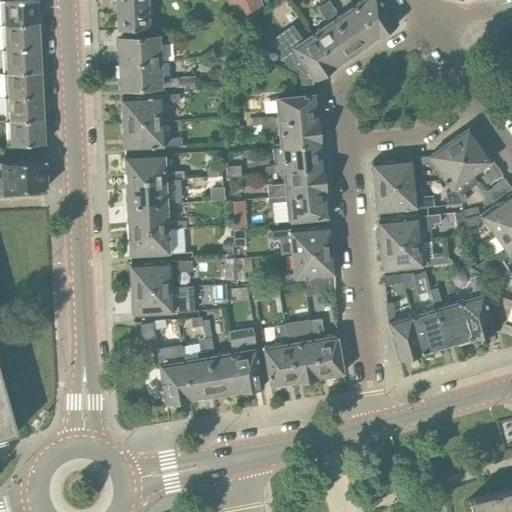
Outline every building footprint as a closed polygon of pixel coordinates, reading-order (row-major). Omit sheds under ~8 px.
[(4,24),(37,23),(36,0),(0,0),(3,0),(4,24)] [(147,0),(116,0),(117,10),(118,30),(149,28),(148,8),(147,0)] [(244,24),(261,11),(260,9),(265,8),(261,0),(226,0),(234,18),(236,17),(238,22),(244,24)] [(376,38),(354,6),(338,17),(334,12),(336,11),(327,0),(319,0),(323,5),(356,52),(365,46),(369,45),(372,43),(376,38)] [(362,0),(354,6),(376,38),(376,39),(398,25),(380,0),(362,0)] [(356,52),(323,5),(317,9),(324,19),(326,18),(329,22),(313,34),(336,65),(341,64),(344,62),(347,59),(356,52)] [(5,49),(39,47),(37,23),(4,24),(5,49)] [(336,65),(313,34),(301,41),(292,28),(288,31),(286,29),(276,36),(277,38),(273,41),(291,67),(296,69),(296,76),(311,74),(312,76),(313,78),(315,81),(337,67),(336,65)] [(120,63),(159,61),(158,41),(164,41),(167,43),(175,43),(175,34),(118,37),(120,63)] [(7,72),(40,70),(39,47),(5,49),(7,72)] [(160,81),(159,61),(120,63),(121,88),(178,85),(178,87),(183,86),(183,89),(196,88),(195,76),(177,77),(177,79),(167,79),(165,81),(160,81)] [(273,64),(265,61),(263,67),(271,70),(273,64)] [(8,96),(41,95),(40,70),(7,72),(8,96)] [(313,78),(312,76),(300,77),(301,89),(314,88),(313,78)] [(122,123),(162,121),(161,101),(166,101),(170,103),(179,103),(178,94),(121,97),(122,123)] [(260,125),(318,119),(318,118),(317,118),(316,106),(317,103),(317,99),(315,96),(315,94),(276,98),(278,118),(272,118),(272,116),(259,118),(260,125)] [(9,120),(42,118),(41,95),(8,96),(9,120)] [(231,126),(239,125),(239,117),(230,117),(231,126)] [(44,143),(42,118),(9,120),(10,145),(44,143)] [(320,143),(321,143),(318,119),(260,125),(261,130),(273,129),(273,128),(279,127),(281,147),(320,143)] [(162,121),(122,123),(124,149),(181,145),(180,138),(171,139),(168,142),(163,142),(162,121)] [(448,141),(471,175),(488,163),(491,167),(489,168),(496,179),(502,175),(469,127),(460,133),(456,135),(452,137),(451,140),(448,141)] [(471,175),(448,141),(446,143),(440,146),(438,149),(428,156),(451,189),(461,204),(467,199),(460,188),(458,190),(455,186),(471,175)] [(283,171),(322,167),(321,156),(322,152),(321,148),(320,145),(320,143),(281,147),(267,148),(269,166),(264,166),(265,173),(283,172),(283,171)] [(124,181),(182,178),(182,171),(169,172),(169,174),(164,174),(163,154),(123,156),(124,181)] [(373,187),(413,183),(411,165),(416,164),(416,166),(428,165),(427,156),(371,162),(372,175),(373,184),(373,187)] [(0,190),(46,188),(45,174),(46,172),(46,165),(44,163),(44,159),(0,161),(0,190)] [(236,164),(226,164),(226,177),(236,176),(236,164)] [(207,170),(208,177),(219,176),(219,167),(207,167),(207,170)] [(267,198),(326,192),(323,167),(322,167),(283,171),(283,172),(284,184),(266,186),(267,198)] [(230,190),(243,189),(242,177),(230,178),(230,190)] [(126,206),(165,204),(164,184),(169,184),(170,186),(182,185),(182,178),(124,181),(126,206)] [(511,193),(511,190),(505,180),(485,194),(494,206),(511,193)] [(413,183),(373,187),(374,200),(376,212),(432,206),(432,199),(419,200),(420,203),(415,203),(413,183)] [(222,188),(212,188),(213,201),(223,201),(222,188)] [(446,189),(448,205),(461,204),(451,189),(446,189)] [(325,193),(326,192),(267,198),(268,205),(281,203),(281,202),(286,202),(288,221),(327,217),(327,214),(328,209),(328,206),(326,202),(325,193)] [(511,193),(494,206),(481,215),(479,215),(463,218),(465,226),(478,223),(478,221),(484,220),(495,235),(511,223),(511,193)] [(233,219),(245,219),(244,201),(233,201),(233,219)] [(127,230),(185,227),(184,220),(171,220),(171,223),(167,223),(165,204),(126,206),(127,230)] [(462,212),(463,218),(479,215),(478,207),(462,210),(462,212)] [(462,212),(454,213),(459,238),(467,236),(465,226),(463,218),(462,212)] [(380,246),(419,242),(417,222),(421,222),(421,225),(434,223),(433,214),(377,220),(378,232),(378,236),(378,241),(380,246)] [(511,223),(495,235),(506,252),(502,254),(501,252),(490,260),(488,258),(475,266),(481,275),(494,266),(511,254),(511,223)] [(289,236),(291,254),(331,250),(331,248),(332,243),(331,240),(330,237),(330,234),(329,234),(328,225),(270,231),(271,239),(284,238),(284,236),(289,236)] [(185,228),(185,227),(127,230),(129,256),(168,253),(167,233),(172,233),(172,235),(185,234),(185,238),(197,238),(197,228),(185,228)] [(233,247),(246,247),(245,229),(233,230),(233,247)] [(232,242),(222,242),(222,253),(232,253),(232,242)] [(419,242),(380,246),(380,248),(379,251),(379,255),(381,259),(382,271),(439,265),(438,258),(425,259),(425,261),(421,261),(419,242)] [(331,250),(291,254),(293,274),(288,274),(288,272),(275,274),(276,281),(303,278),(333,275),(332,266),(333,266),(333,263),(334,260),(333,255),(331,251),(331,250)] [(251,258),(234,259),(234,274),(251,273),(251,258)] [(234,274),(234,259),(225,259),(226,274),(234,274)] [(130,289),(171,287),(169,267),(177,267),(181,269),(187,268),(186,260),(129,263),(130,289)] [(507,268),(502,261),(494,266),(488,271),(494,280),(509,271),(507,268)] [(400,274),(402,282),(404,289),(416,285),(412,273),(400,274)] [(383,276),(384,286),(402,282),(400,274),(383,276)] [(333,275),(303,278),(305,295),(334,292),(333,275)] [(477,295),(459,301),(470,337),(469,338),(470,339),(495,332),(479,276),(471,279),(474,291),(476,291),(477,295)] [(256,300),(280,297),(278,284),(254,287),(256,300)] [(171,287),(130,289),(132,315),(208,310),(208,302),(182,304),(179,306),(172,307),(171,287)] [(470,337),(459,301),(439,306),(438,301),(440,301),(437,288),(429,291),(445,345),(469,338),(470,337)] [(445,345),(429,291),(424,292),(427,305),(429,304),(430,309),(411,315),(422,351),(423,351),(445,345)] [(423,351),(422,351),(411,315),(393,320),(391,315),(394,314),(393,303),(386,303),(387,322),(399,360),(423,353),(423,351)] [(201,321),(202,321),(201,317),(191,318),(192,327),(202,326),(201,321)] [(311,338),(318,377),(343,373),(337,334),(323,336),(320,318),(308,320),(311,338)] [(190,398),(183,358),(177,319),(169,320),(171,345),(174,345),(176,359),(158,362),(165,404),(190,400),(190,398)] [(238,392),(231,350),(211,353),(211,349),(212,349),(210,336),(212,336),(209,320),(202,321),(201,321),(202,326),(204,337),(214,394),(237,390),(237,392),(238,392)] [(143,352),(155,350),(150,323),(137,324),(143,352)] [(318,379),(318,377),(311,338),(293,341),(292,337),(294,337),(292,324),(286,325),(295,383),(318,379)] [(295,383),(286,325),(278,326),(280,339),(281,339),(282,343),(264,346),(270,385),(293,381),(294,383),(295,383)] [(248,347),(231,350),(238,392),(263,388),(253,329),(245,331),(247,343),(248,343),(248,347)] [(214,394),(204,337),(198,338),(201,351),(202,351),(202,354),(183,358),(190,398),(214,394)] [(0,371),(0,436),(17,431),(0,371)] [(511,511),(511,495),(511,489),(474,498),(477,511),(474,511),(511,511)]
